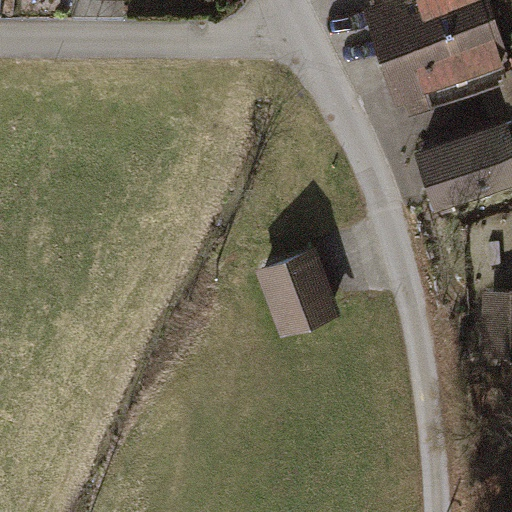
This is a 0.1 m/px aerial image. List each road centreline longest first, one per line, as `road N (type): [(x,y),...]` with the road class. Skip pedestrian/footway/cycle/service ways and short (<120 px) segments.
road 1 (residential): [(290,0),(388,209),(429,377)]
road 2 (track): [(429,377),(441,511)]
